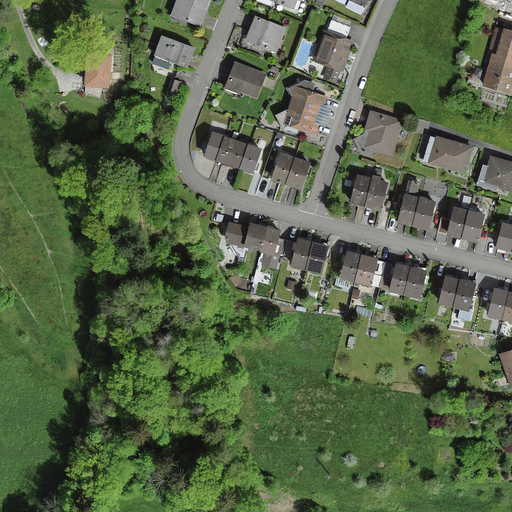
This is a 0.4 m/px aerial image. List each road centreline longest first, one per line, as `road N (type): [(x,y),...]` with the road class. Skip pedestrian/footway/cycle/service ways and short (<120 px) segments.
road 1 (residential): [(309,220),(208,191),(181,163),(180,134),(233,0)]
road 2 (residential): [(390,0),(309,220)]
road 3 (residential): [(511,271),(309,220)]
